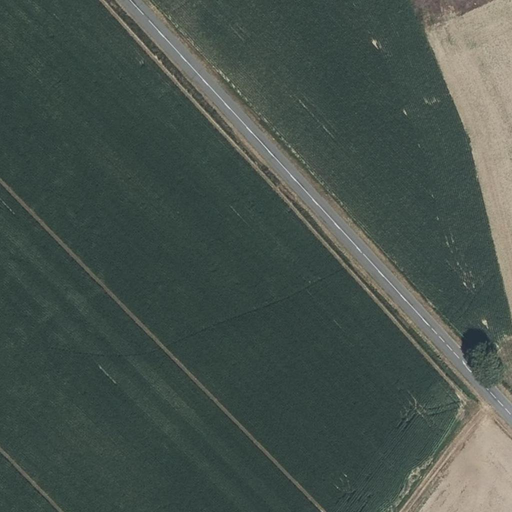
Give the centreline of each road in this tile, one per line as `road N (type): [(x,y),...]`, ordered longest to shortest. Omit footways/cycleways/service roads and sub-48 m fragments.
road 1 (tertiary): [(112,0),(511,412)]
road 2 (track): [(494,393),(404,511)]
